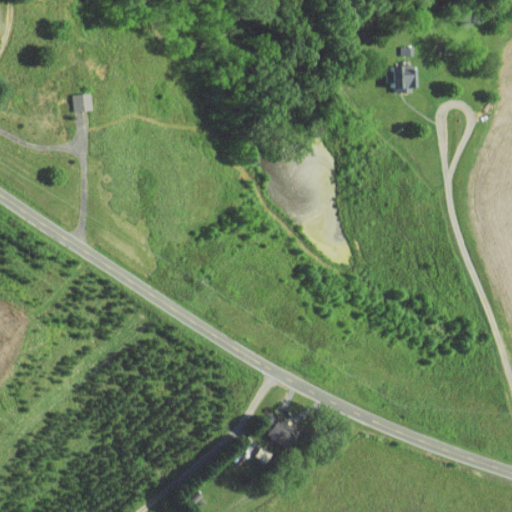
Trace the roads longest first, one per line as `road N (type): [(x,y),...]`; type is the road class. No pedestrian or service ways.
road 1 (tertiary): [(0,190),(275,370),(398,430),(511,469)]
road 2 (residential): [(275,370),(232,434),(137,511)]
